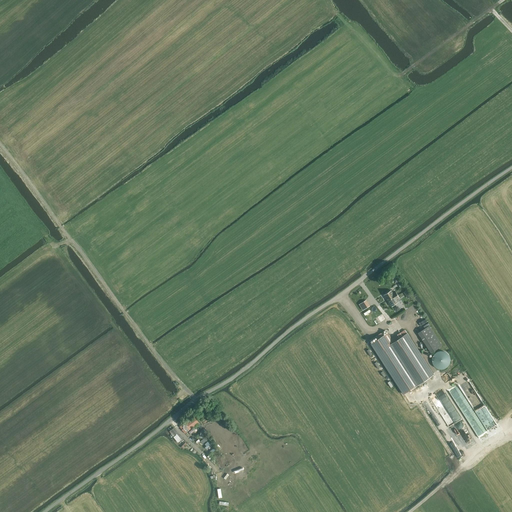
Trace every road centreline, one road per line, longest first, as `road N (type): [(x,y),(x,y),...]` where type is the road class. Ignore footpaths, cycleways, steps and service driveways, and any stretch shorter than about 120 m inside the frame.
road 1 (unclassified): [(47,511),(511,167)]
road 2 (track): [(0,143),(147,344),(197,397)]
